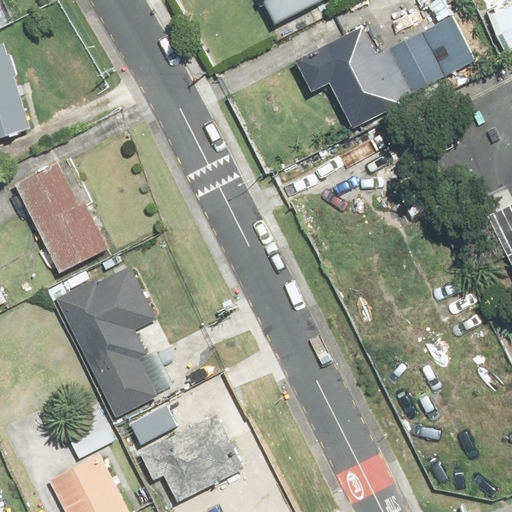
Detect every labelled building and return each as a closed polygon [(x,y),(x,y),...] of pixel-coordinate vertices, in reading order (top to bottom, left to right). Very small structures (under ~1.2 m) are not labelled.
[(275,0),(282,15),(312,0),(275,0)] [(511,2),(492,12),(509,51),(511,49),(511,2)] [(376,18),(307,52),(326,90),(342,83),(362,124),(395,108),(449,83),(423,29),(389,45),(376,18)] [(21,39),(0,45),(0,137),(47,122),(21,39)] [(76,151),(22,177),(69,272),(123,246),(76,151)] [(511,201),(493,211),(511,250),(511,201)] [(131,266),(64,299),(120,412),(158,394),(141,359),(151,354),(138,327),(156,318),(131,266)] [(0,285),(0,309),(10,304),(0,285)] [(104,401),(68,419),(85,454),(122,436),(104,401)] [(224,406),(145,444),(175,505),(254,466),(224,406)] [(144,511),(112,447),(56,474),(75,511),(144,511)] [(20,491),(2,500),(8,511),(28,511),(31,511),(20,491)]
